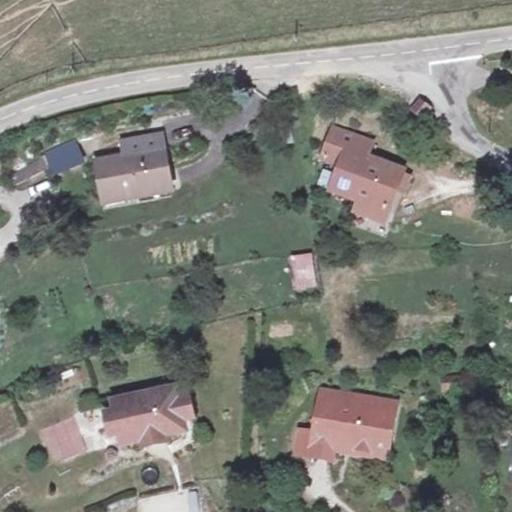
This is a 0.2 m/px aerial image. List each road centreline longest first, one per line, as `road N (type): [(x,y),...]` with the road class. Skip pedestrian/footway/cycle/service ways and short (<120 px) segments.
road 1 (secondary): [(420,47),(183,73),(0,115)]
road 2 (unclassified): [(511,163),(480,148),(438,93),(420,47)]
